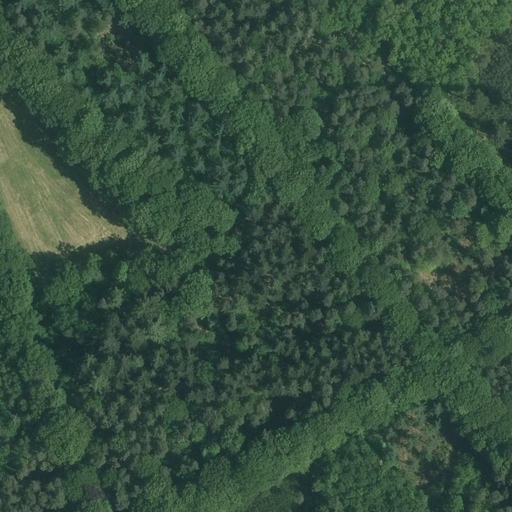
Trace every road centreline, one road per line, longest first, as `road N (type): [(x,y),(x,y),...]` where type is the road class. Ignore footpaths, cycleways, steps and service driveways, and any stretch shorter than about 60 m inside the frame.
road 1 (track): [(511,460),(141,0)]
road 2 (track): [(179,511),(439,367)]
road 3 (track): [(413,0),(370,50),(511,204)]
road 4 (track): [(83,511),(0,289)]
road 5 (track): [(370,50),(273,161)]
